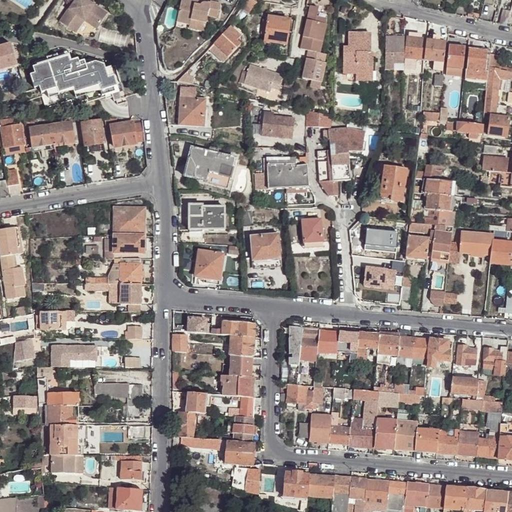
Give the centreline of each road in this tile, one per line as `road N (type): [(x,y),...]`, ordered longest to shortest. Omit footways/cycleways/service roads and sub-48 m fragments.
road 1 (residential): [(271,307),(270,439),(280,454),(511,476)]
road 2 (residential): [(271,307),(511,329)]
road 3 (residential): [(158,511),(163,297)]
road 4 (unknown): [(308,132),(314,189),(339,214),(347,314)]
road 5 (residential): [(161,183),(136,13)]
road 6 (residential): [(161,183),(0,208)]
